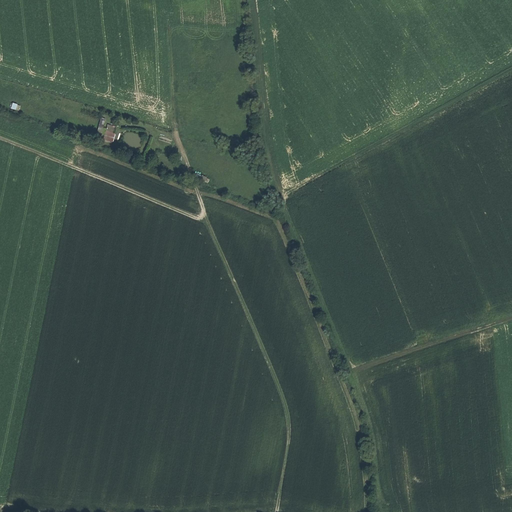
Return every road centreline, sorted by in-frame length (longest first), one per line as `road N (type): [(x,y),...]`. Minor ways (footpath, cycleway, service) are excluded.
road 1 (track): [(278,511),(294,415),(176,135),(168,0)]
road 2 (track): [(382,511),(370,415),(269,160),(253,0)]
road 3 (track): [(301,244),(288,248),(353,411),(366,511)]
road 4 (track): [(511,99),(285,203)]
road 5 (track): [(210,231),(0,139)]
road 6 (track): [(511,315),(351,370)]
